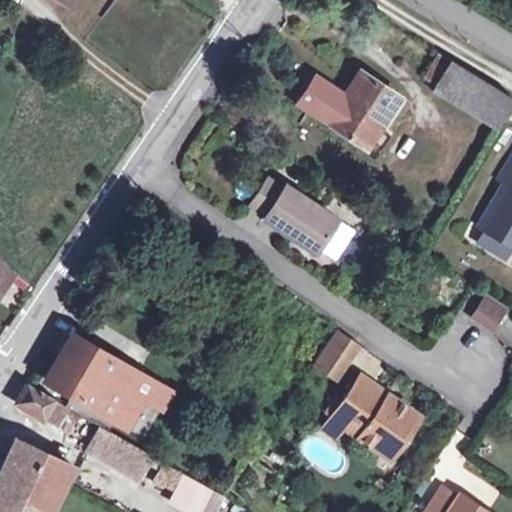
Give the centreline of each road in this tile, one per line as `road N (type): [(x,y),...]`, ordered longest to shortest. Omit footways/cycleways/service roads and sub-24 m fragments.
road 1 (residential): [(473,366),(458,384),(396,361),(135,184)]
road 2 (residential): [(135,184),(5,363)]
road 3 (residential): [(244,0),(135,184)]
